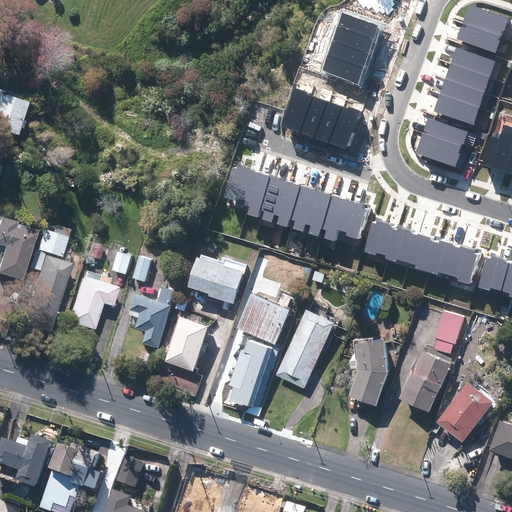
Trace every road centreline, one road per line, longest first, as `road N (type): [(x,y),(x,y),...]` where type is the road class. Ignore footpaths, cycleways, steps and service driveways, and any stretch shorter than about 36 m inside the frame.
road 1 (secondary): [(464,511),(0,369)]
road 2 (residential): [(394,161),(393,127),(436,0)]
road 3 (residential): [(251,134),(359,167),(394,161)]
road 4 (residential): [(511,214),(411,182),(394,161)]
